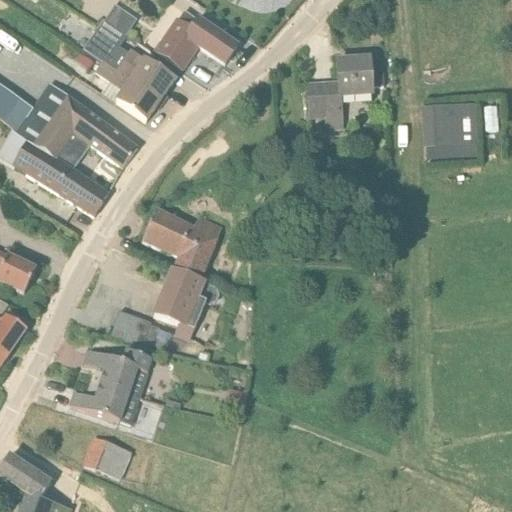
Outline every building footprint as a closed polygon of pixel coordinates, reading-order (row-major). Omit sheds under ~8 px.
[(153,54),(165,62),(181,73),(197,50),(224,69),(237,50),(196,22),(196,23),(183,14),(178,23),(175,22),(153,54)] [(173,85),(128,54),(128,55),(120,49),(126,38),(103,23),(95,35),(112,47),(101,65),(101,66),(100,68),(158,108),(173,85)] [(381,63),(368,63),(335,65),(337,87),(306,89),(312,122),(325,121),(327,133),(344,131),(341,101),(373,99),(372,90),(383,90),(381,63)] [(158,108),(100,68),(94,76),(124,97),(118,106),(145,126),(158,108)] [(28,146),(73,174),(89,150),(122,173),(137,152),(70,101),(69,102),(49,88),(33,110),(14,136),(28,146)] [(461,108),(420,111),(423,151),(464,148),(461,108)] [(14,136),(13,135),(0,156),(0,162),(11,170),(28,146),(14,136)] [(107,198),(73,174),(28,146),(11,170),(93,220),(107,198)] [(178,261),(173,273),(199,284),(217,244),(208,240),(213,229),(198,223),(194,232),(155,215),(141,246),(178,261)] [(275,252),(275,263),(304,263),(304,244),(296,244),(295,252),(275,252)] [(0,284),(23,297),(35,273),(0,255),(0,268),(2,269),(0,272),(0,284)] [(204,286),(173,273),(153,320),(177,330),(174,339),(188,344),(205,304),(211,306),(216,303),(217,298),(216,293),(212,291),(204,288),(204,286)] [(167,357),(173,336),(149,328),(149,325),(131,319),(122,344),(167,357)] [(0,354),(6,359),(25,333),(8,321),(3,327),(0,324),(0,354)] [(99,390),(139,403),(147,377),(151,363),(125,354),(121,366),(87,355),(83,369),(104,376),(99,390)] [(131,429),(139,403),(99,390),(94,403),(73,396),(69,410),(116,427),(117,425),(131,429)] [(225,410),(244,414),(248,394),(243,393),(242,395),(229,392),(225,410)] [(128,456),(92,441),(80,469),(116,484),(128,456)] [(0,481),(29,500),(23,511),(63,511),(55,509),(58,492),(8,460),(0,473),(0,481)]
